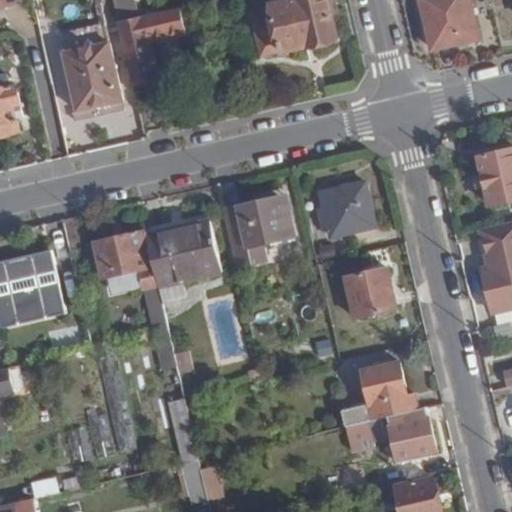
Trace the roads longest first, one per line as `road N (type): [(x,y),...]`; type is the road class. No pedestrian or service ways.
road 1 (residential): [(401,113),(0,206)]
road 2 (residential): [(401,113),(487,511)]
